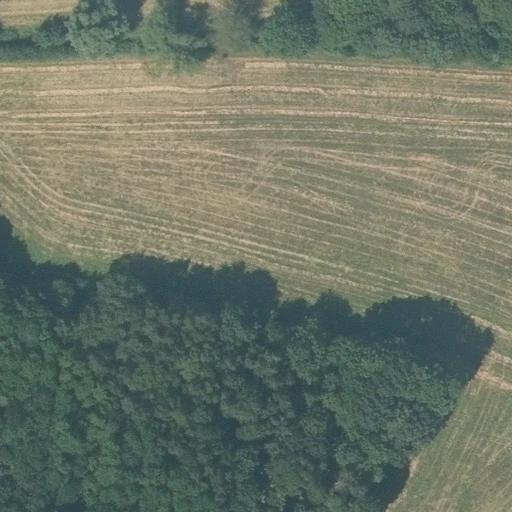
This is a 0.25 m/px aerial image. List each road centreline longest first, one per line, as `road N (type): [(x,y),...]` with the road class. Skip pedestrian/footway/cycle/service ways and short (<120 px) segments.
road 1 (track): [(0,46),(196,33),(511,54)]
road 2 (track): [(223,511),(0,279)]
